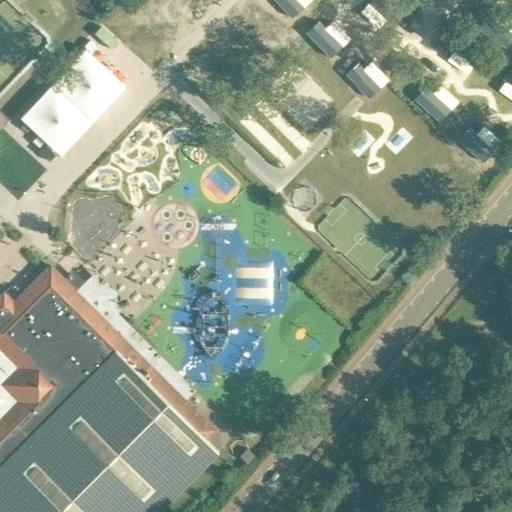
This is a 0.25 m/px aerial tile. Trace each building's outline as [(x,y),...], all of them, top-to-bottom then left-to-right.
[(274,0),(291,18),(303,6),(297,0),(274,0)] [(389,0),(372,0),(369,4),(387,20),(395,26),(406,14),(389,0)] [(479,10),(470,23),(506,47),(511,37),(511,31),(489,16),(479,10)] [(318,21),(306,32),(330,58),(342,46),(341,46),(324,28),(318,21)] [(463,37),(454,51),(474,65),(482,70),(492,56),(463,37)] [(357,62),(345,74),(369,98),(381,87),(364,69),(357,62)] [(426,87),(415,99),(441,122),(452,110),(433,94),(426,87)] [(470,127),(459,140),(484,163),(495,150),(477,134),(470,127)] [(0,511),(157,511),(218,451),(205,438),(214,429),(49,265),(13,301),(3,291),(0,294),(0,511)] [(247,448),(239,456),(247,463),(254,456),(247,448)]
